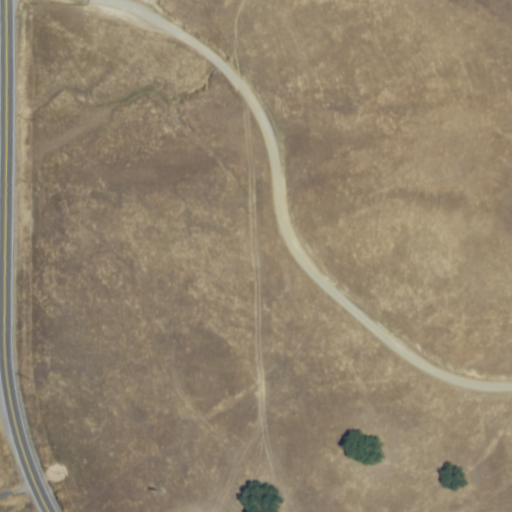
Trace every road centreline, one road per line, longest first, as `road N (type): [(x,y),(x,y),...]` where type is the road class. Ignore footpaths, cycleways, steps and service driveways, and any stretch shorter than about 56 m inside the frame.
road 1 (residential): [(105,0),(181,32),(238,78),(272,137),(286,227),(340,299),(453,380),(511,387)]
road 2 (secondary): [(4,0),(5,349),(19,438),(48,511)]
